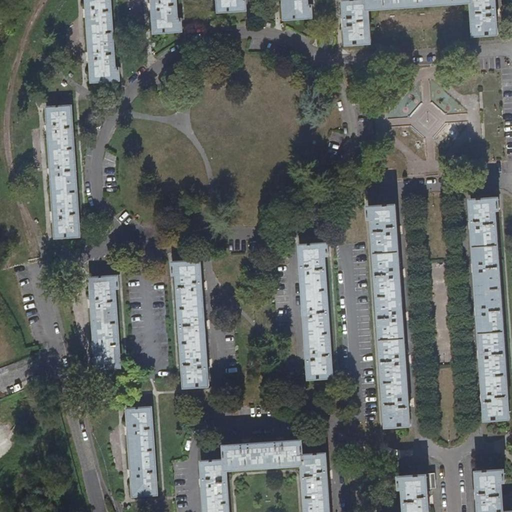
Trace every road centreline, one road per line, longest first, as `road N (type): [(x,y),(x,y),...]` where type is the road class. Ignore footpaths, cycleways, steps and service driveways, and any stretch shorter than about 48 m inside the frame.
road 1 (residential): [(118,241),(95,160),(119,111),(160,65),(240,32),(280,34),(322,59)]
road 2 (residential): [(408,186),(425,444),(454,468)]
road 3 (residential): [(454,468),(475,434),(460,182)]
road 4 (track): [(32,258),(7,122),(21,54),(46,0)]
road 5 (unknown): [(60,268),(36,103),(77,95),(106,131)]
road 6 (residential): [(303,415),(291,225)]
road 7 (residential): [(511,47),(322,59)]
road 8 (residential): [(214,408),(206,235)]
road 9 (residential): [(59,361),(100,511)]
road 10 (residential): [(322,59),(351,125),(337,189)]
